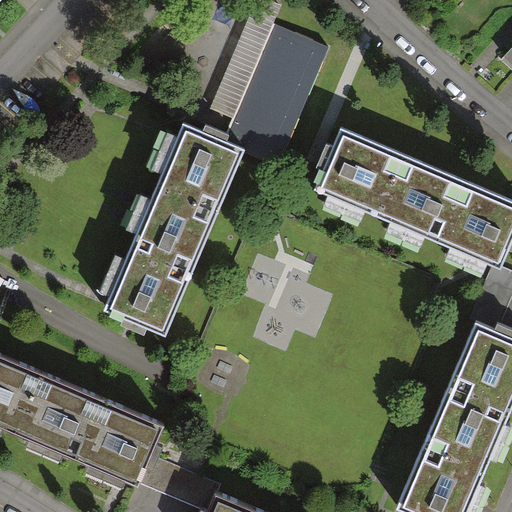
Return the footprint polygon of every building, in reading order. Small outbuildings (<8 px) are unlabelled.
[(326,49),(251,17),(200,137),(276,169),(326,49)] [(511,49),(502,60),(511,68),(511,49)] [(511,230),(511,199),(342,125),(313,191),(489,268),(495,270),(511,230)] [(200,137),(177,127),(97,316),(158,342),(239,153),(200,137)] [(497,332),(511,299),(511,278),(495,270),(489,268),(467,318),(497,332)] [(497,332),(467,318),(389,504),(408,511),(467,511),(511,405),(511,337),(497,332)] [(161,424),(0,354),(0,429),(133,487),(161,424)] [(261,511),(221,494),(212,511),(261,511)]
